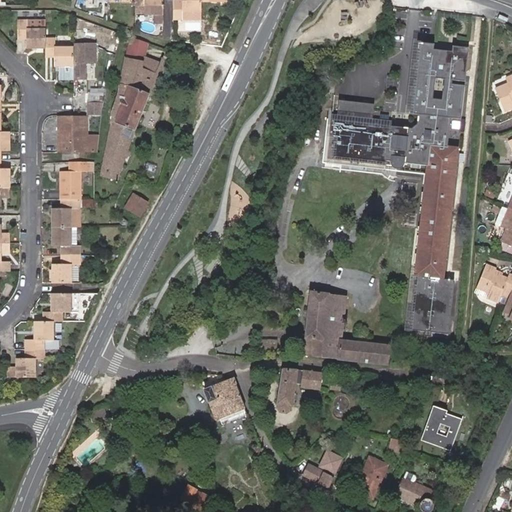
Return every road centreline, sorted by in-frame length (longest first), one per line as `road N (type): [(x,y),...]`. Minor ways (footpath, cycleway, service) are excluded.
road 1 (tertiary): [(92,352),(273,0)]
road 2 (residential): [(242,369),(281,364),(480,380)]
road 3 (residential): [(30,101),(31,272),(23,300),(0,325)]
road 4 (residential): [(242,369),(272,457),(358,511)]
road 5 (residential): [(92,352),(135,370),(191,363),(242,369)]
